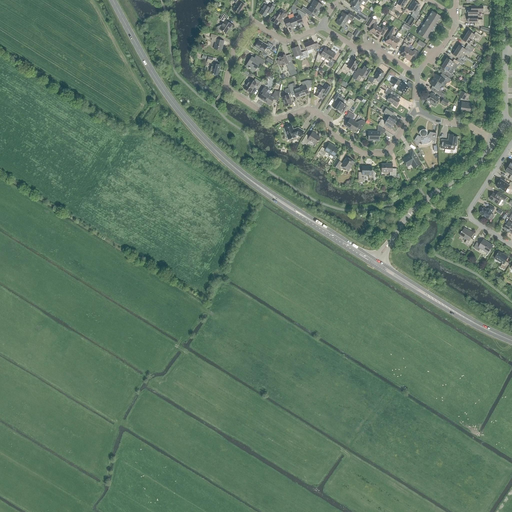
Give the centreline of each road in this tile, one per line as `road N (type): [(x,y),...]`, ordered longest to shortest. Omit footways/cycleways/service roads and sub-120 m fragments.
road 1 (residential): [(416,110),(386,152),(361,153),(307,108),(275,120),(225,89),(235,45),(250,22),(285,41),(322,27)]
road 2 (primary): [(238,171),(166,94),(112,0)]
road 3 (primary): [(238,171),(368,263)]
road 4 (primary): [(372,257),(238,171)]
road 5 (tertiary): [(392,237),(426,198),(478,162),(491,140)]
road 6 (residential): [(511,141),(469,218),(511,246)]
road 7 (primary): [(376,268),(491,332)]
road 8 (primary): [(491,332),(380,262)]
